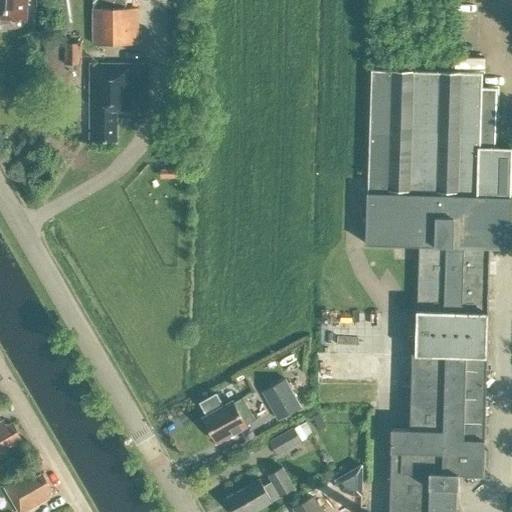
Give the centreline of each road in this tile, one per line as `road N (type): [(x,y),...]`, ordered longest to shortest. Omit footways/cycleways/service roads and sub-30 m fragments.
road 1 (unclassified): [(185,511),(0,193)]
road 2 (residential): [(85,511),(0,363)]
